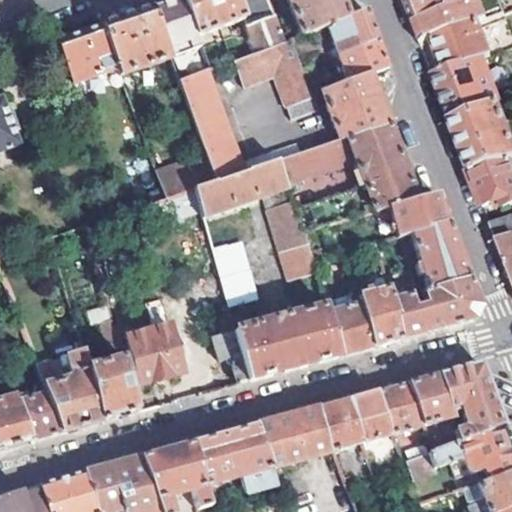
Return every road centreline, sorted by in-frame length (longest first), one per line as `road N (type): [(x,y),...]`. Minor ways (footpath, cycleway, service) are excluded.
road 1 (residential): [(508,336),(0,476)]
road 2 (residential): [(508,336),(375,0)]
